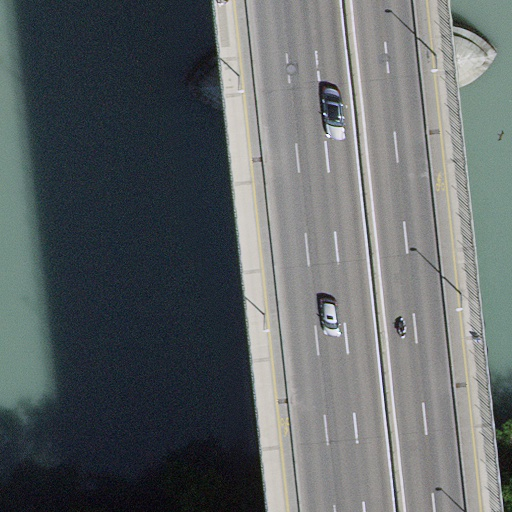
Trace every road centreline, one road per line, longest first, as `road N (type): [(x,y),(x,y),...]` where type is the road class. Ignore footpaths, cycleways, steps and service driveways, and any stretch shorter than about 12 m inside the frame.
road 1 (primary): [(436,511),(382,0)]
road 2 (primary): [(296,0),(350,511)]
